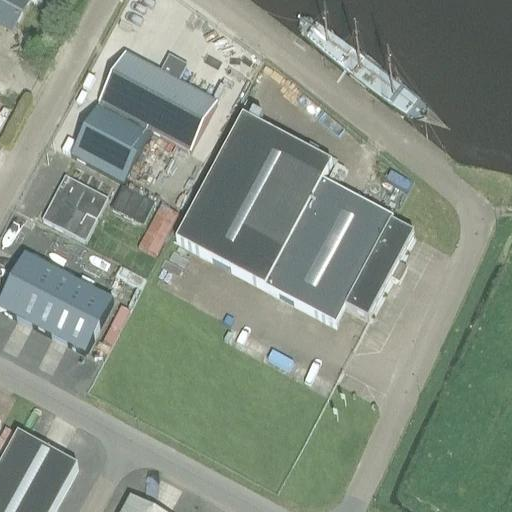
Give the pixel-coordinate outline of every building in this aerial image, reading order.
[(0,0),(0,27),(10,34),(28,3),(21,0),(0,0)] [(215,106),(177,86),(187,69),(170,59),(160,77),(124,58),(98,108),(70,160),(124,188),(152,136),(189,156),(215,106)] [(322,184),(331,167),(241,120),(175,245),(336,330),(345,312),(368,324),(369,323),(368,323),(383,295),(385,296),(393,281),(390,280),(413,238),(414,237),(391,225),(393,222),(322,184)] [(97,196),(65,179),(42,222),(74,239),(97,196)] [(156,209),(123,192),(113,212),(145,229),(156,209)] [(180,216),(165,208),(157,222),(172,230),(180,216)] [(25,259),(0,306),(0,313),(86,358),(114,305),(25,259)] [(129,319),(146,279),(131,272),(114,312),(129,319)] [(0,470),(0,511),(54,511),(78,471),(18,438),(0,470)] [(151,511),(131,501),(124,511),(151,511)]
